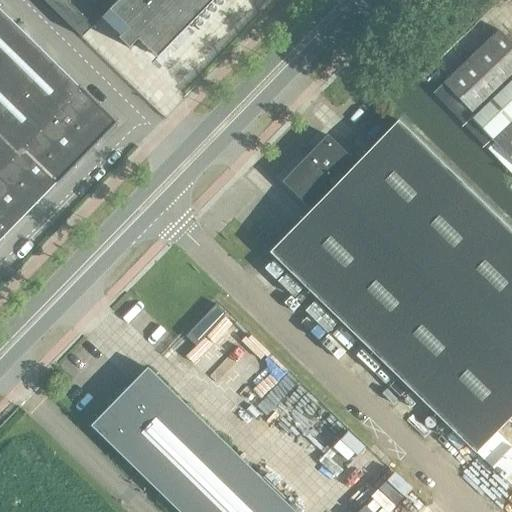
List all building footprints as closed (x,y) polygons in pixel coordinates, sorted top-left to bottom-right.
[(214,0),(43,0),(82,38),(108,11),(127,30),(118,39),(129,50),(138,40),(157,59),(214,0)] [(0,241),(115,123),(0,10),(0,241)] [(470,118),(491,140),(511,120),(511,44),(499,31),(443,84),(473,115),(470,118)] [(511,120),(491,140),(511,161),(511,120)] [(511,233),(397,121),(354,166),(351,163),(352,161),(330,139),(284,185),(307,207),(308,207),(311,209),(268,253),(474,454),(511,415),(511,233)] [(293,511),(148,370),(147,369),(91,426),(178,511),(293,511)]
